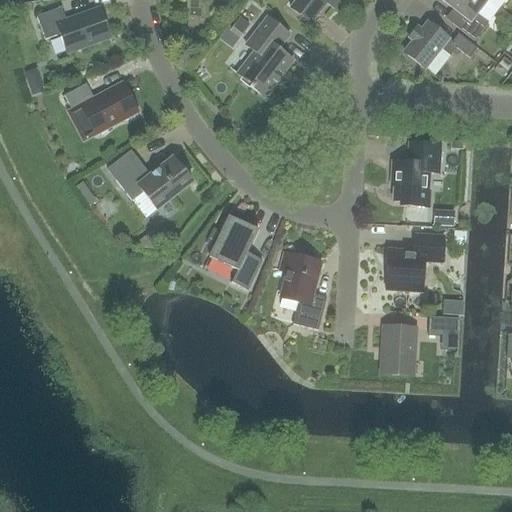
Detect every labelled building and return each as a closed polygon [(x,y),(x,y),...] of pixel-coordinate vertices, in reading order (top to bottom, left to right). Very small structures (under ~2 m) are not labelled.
[(297,0),(290,8),(311,24),(320,13),(319,12),(326,3),(334,9),(341,0),(297,0)] [(486,3),(482,0),(440,0),(460,15),(452,25),(474,42),(489,24),(477,15),(486,3)] [(37,17),(46,41),(61,35),(68,54),(110,39),(100,9),(67,21),(62,8),(37,17)] [(255,53),(238,75),(252,86),(250,87),(265,98),(293,61),(279,50),(290,36),(267,18),(246,46),(255,53)] [(241,19),(232,31),(241,38),(249,26),(241,19)] [(422,32),(417,28),(409,39),(413,42),(404,54),(425,70),(441,50),(450,57),(457,49),(470,59),(478,50),(459,35),(453,43),(428,23),(422,32)] [(503,78),(511,66),(511,65),(504,59),(494,72),(503,78)] [(138,113),(123,84),(94,99),(87,85),(65,96),(72,110),(67,113),(83,143),(138,113)] [(451,143),(451,151),(463,151),(463,143),(451,143)] [(439,174),(441,145),(410,144),(409,163),(393,162),(392,181),(395,185),(394,203),(410,204),(410,208),(429,209),(430,192),(426,192),(427,173),(439,174)] [(193,183),(173,158),(151,176),(140,163),(116,181),(132,202),(143,193),(157,211),(193,183)] [(247,254),(258,231),(230,217),(210,258),(237,272),(232,283),(248,291),(262,262),(247,254)] [(455,232),(455,244),(464,245),(465,233),(455,232)] [(442,264),(444,238),(415,236),(414,252),(388,251),(386,291),(423,293),(425,263),(442,264)] [(299,303),(293,325),(319,331),(327,299),(313,295),(321,263),(285,254),(280,271),(287,273),(281,299),(299,303)] [(444,300),(444,313),(462,313),(462,301),(444,300)] [(429,318),(428,336),(442,337),(442,343),(457,344),(458,320),(429,318)] [(416,329),(384,327),(381,375),(414,376),(416,329)]
